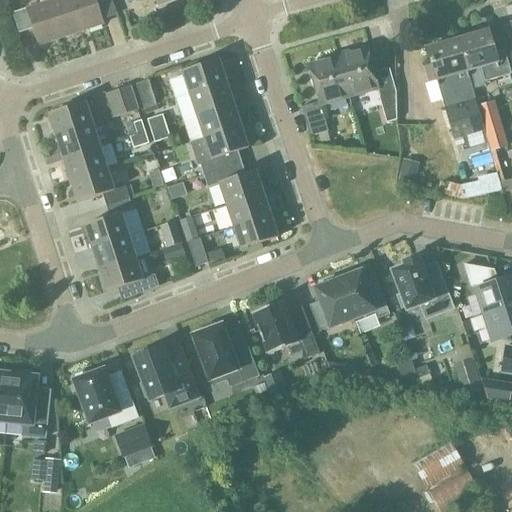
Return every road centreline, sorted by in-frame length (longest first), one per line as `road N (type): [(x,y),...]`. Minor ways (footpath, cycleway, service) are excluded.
road 1 (residential): [(327,250),(76,345)]
road 2 (residential): [(0,98),(252,24)]
road 3 (residential): [(252,24),(327,250)]
road 4 (residential): [(511,242),(397,223),(327,250)]
road 5 (residential): [(76,345),(24,181)]
